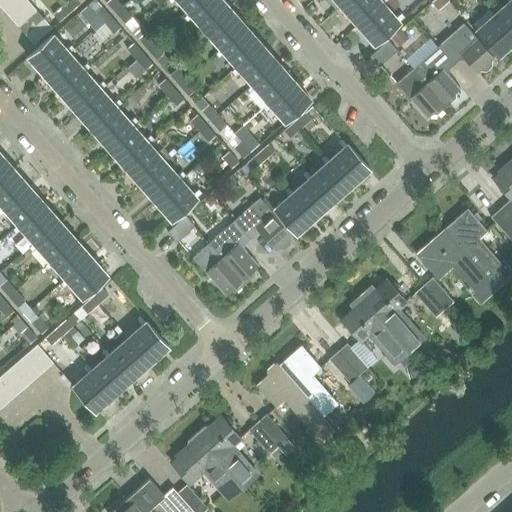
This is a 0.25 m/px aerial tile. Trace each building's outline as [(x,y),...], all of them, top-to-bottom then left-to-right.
[(0,0),(0,6),(2,9),(11,0),(0,0)] [(11,0),(2,9),(10,17),(27,2),(25,0),(11,0)] [(76,0),(70,0),(63,6),(69,13),(80,4),(76,0)] [(95,0),(92,0),(87,5),(95,14),(104,24),(111,18),(102,8),(95,0)] [(110,0),(107,4),(116,14),(123,8),(116,0),(110,0)] [(178,0),(190,13),(204,0),(178,0)] [(204,0),(190,13),(206,31),(229,10),(220,0),(204,0)] [(350,0),(344,6),(359,24),(382,4),(379,0),(350,0)] [(447,0),(434,0),(432,2),(439,11),(450,2),(447,0)] [(10,17),(17,26),(35,11),(27,2),(10,17)] [(511,2),(496,16),(511,34),(511,2)] [(382,4),(359,24),(376,42),(399,22),(382,4)] [(69,13),(63,6),(53,16),(59,22),(69,13)] [(123,8),(116,14),(125,24),(132,18),(123,8)] [(206,31),(222,49),(245,28),(229,10),(206,31)] [(17,26),(25,35),(42,20),(35,11),(17,26)] [(511,42),(511,34),(496,16),(477,32),(497,55),(511,42)] [(111,18),(104,24),(111,32),(113,35),(120,29),(111,18)] [(42,20),(25,35),(33,44),(51,29),(42,20)] [(464,23),(396,83),(426,117),(431,114),(437,114),(456,98),(456,91),(460,88),(446,71),(463,56),(477,73),(480,70),(486,71),(491,67),(492,60),(494,58),(464,23)] [(104,24),(92,34),(100,42),(111,32),(104,24)] [(222,49),(238,67),(261,46),(245,28),(222,49)] [(400,29),(390,38),(399,48),(409,40),(400,29)] [(138,39),(148,50),(155,44),(145,33),(138,39)] [(29,57),(45,75),(68,55),(52,36),(29,57)] [(369,56),(378,67),(397,50),(388,40),(369,56)] [(127,50),(136,60),(143,54),(134,44),(127,50)] [(155,44),(148,50),(157,60),(164,54),(155,44)] [(238,67),(254,85),(277,64),(261,46),(238,67)] [(143,54),(136,60),(145,71),(152,65),(143,54)] [(45,75),(61,93),(84,73),(68,55),(45,75)] [(254,85),(270,103),(293,82),(277,64),(254,85)] [(170,75),(179,86),(186,79),(177,69),(170,75)] [(61,93),(77,111),(100,91),(84,73),(61,93)] [(186,79),(179,86),(188,96),(195,90),(186,79)] [(159,86),(168,96),(175,90),(166,80),(159,86)] [(293,82),(270,103),(286,121),(309,101),(293,82)] [(175,90),(168,96),(177,106),(184,100),(175,90)] [(77,111),(93,129),(116,109),(100,91),(77,111)] [(202,111),(211,122),(218,115),(209,105),(202,111)] [(93,129),(109,147),(132,127),(116,109),(93,129)] [(305,112),(295,121),(301,128),(311,119),(305,112)] [(190,122),(200,132),(206,126),(197,115),(190,122)] [(218,115),(211,122),(220,132),(227,126),(218,115)] [(301,128),(295,121),(285,130),(291,137),(301,128)] [(206,126),(200,132),(209,143),(216,136),(206,126)] [(109,147),(125,165),(148,144),(132,127),(109,147)] [(241,141),(234,147),(244,158),(251,152),(241,141)] [(148,144),(125,165),(141,183),(164,162),(171,156),(163,147),(156,153),(148,144)] [(269,144),(259,153),(265,160),(275,151),(269,144)] [(347,145),(329,161),(350,185),(368,169),(347,145)] [(222,158),(232,169),(239,162),(229,152),(222,158)] [(265,160),(259,153),(248,162),(254,169),(265,160)] [(0,178),(11,168),(0,155),(0,178)] [(511,198),(500,209),(511,222),(511,159),(499,171),(502,174),(496,180),(511,198)] [(329,161),(311,177),(332,201),(350,185),(329,161)] [(141,183),(156,201),(180,180),(164,162),(141,183)] [(0,178),(0,201),(4,206),(27,186),(11,168),(0,178)] [(311,177),(294,193),(314,216),(332,201),(311,177)] [(180,180),(156,201),(173,219),(196,199),(180,180)] [(4,206),(20,224),(43,204),(27,186),(4,206)] [(211,193),(203,200),(209,206),(217,200),(211,193)] [(314,216),(294,193),(275,209),(296,233),(314,216)] [(290,237),(293,235),(260,198),(192,257),(225,294),(229,291),(236,291),(254,275),(254,269),(258,265),(242,245),(258,231),(275,250),(278,248),(285,248),(290,244),(290,237)] [(20,224),(36,242),(59,222),(43,204),(20,224)] [(458,221),(448,230),(498,288),(511,275),(511,267),(507,262),(504,265),(480,238),(488,231),(468,208),(455,218),(458,221)] [(511,222),(500,209),(491,216),(511,239),(511,222)] [(167,231),(167,232),(176,242),(194,226),(185,216),(167,231)] [(36,242),(52,260),(75,240),(59,222),(36,242)] [(481,303),(498,288),(448,230),(438,239),(435,236),(422,247),(417,253),(439,278),(453,265),(472,286),(468,289),(481,303)] [(52,260),(67,279),(90,258),(75,240),(52,260)] [(90,258),(67,279),(84,297),(107,277),(90,258)] [(433,277),(424,284),(445,308),(454,301),(433,277)] [(377,292),(367,301),(409,350),(424,337),(399,308),(406,302),(386,279),(374,290),(377,292)] [(0,286),(0,287),(9,297),(16,291),(6,281),(0,286)] [(445,308),(424,284),(415,292),(436,316),(445,308)] [(103,288),(93,297),(99,304),(109,295),(103,288)] [(16,291),(9,297),(18,308),(25,302),(16,291)] [(99,304),(93,297),(82,306),(88,313),(99,304)] [(4,301),(0,304),(0,309),(7,318),(13,312),(4,301)] [(409,350),(367,301),(356,310),(353,307),(341,318),(361,341),(370,334),(395,362),(409,350)] [(39,318),(32,324),(41,334),(48,328),(39,318)] [(67,319),(56,329),(62,336),(73,327),(67,319)] [(147,323),(129,339),(149,362),(168,346),(147,323)] [(21,333),(30,343),(36,338),(27,328),(21,333)] [(62,336),(56,329),(46,338),(52,345),(62,336)] [(121,346),(111,355),(131,378),(149,362),(129,339),(122,331),(114,338),(121,346)] [(347,343),(339,351),(360,374),(368,367),(347,343)] [(37,345),(28,353),(44,371),(53,363),(37,345)] [(301,345),(279,364),(323,415),(338,403),(313,374),(321,367),(301,345)] [(360,374),(339,351),(330,359),(351,382),(360,374)] [(28,353),(19,361),(35,379),(44,371),(28,353)] [(102,362),(93,371),(113,394),(131,378),(111,355),(102,362)] [(19,361),(11,368),(26,386),(35,379),(19,361)] [(323,415),(279,364),(278,364),(277,362),(274,362),(273,362),(266,368),(266,370),(266,372),(267,374),(256,384),(276,406),(284,400),(308,427),(305,430),(318,445),(335,430),(323,416),(323,415)] [(417,364),(406,367),(409,378),(421,375),(417,364)] [(11,368),(2,376),(17,394),(26,386),(11,368)] [(113,394),(93,371),(74,387),(94,410),(113,394)] [(2,376),(0,377),(0,392),(8,402),(17,394),(2,376)] [(0,392),(0,408),(8,402),(0,392)] [(334,411),(327,417),(334,426),(341,420),(334,411)] [(266,414),(258,421),(279,445),(287,437),(266,414)] [(205,424),(196,432),(243,486),(257,474),(232,445),(240,438),(220,415),(209,425),(205,424)] [(279,445),(258,421),(249,429),(270,453),(279,445)] [(243,486),(196,432),(187,440),(187,445),(175,455),(178,457),(171,463),(189,483),(204,470),(229,498),(243,486)] [(287,437),(279,445),(287,454),(296,447),(287,437)] [(145,511),(165,495),(150,478),(110,511),(145,511)] [(177,492),(195,511),(202,511),(208,507),(187,484),(177,492)]
